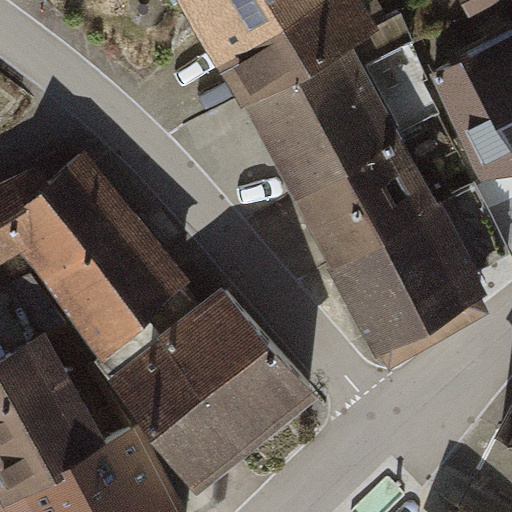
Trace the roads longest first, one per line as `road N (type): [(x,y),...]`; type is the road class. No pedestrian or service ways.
road 1 (residential): [(399,427),(141,136),(0,20)]
road 2 (residential): [(399,427),(511,331)]
